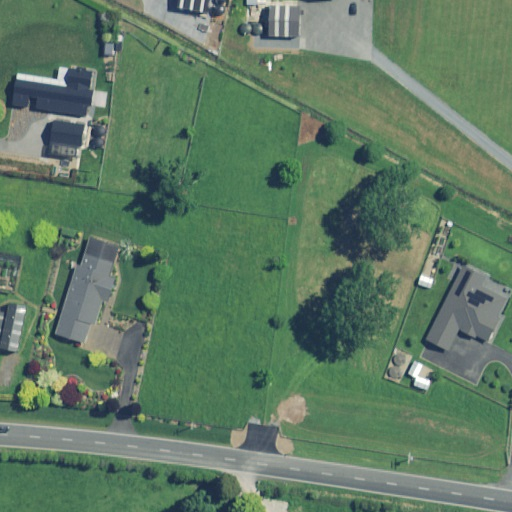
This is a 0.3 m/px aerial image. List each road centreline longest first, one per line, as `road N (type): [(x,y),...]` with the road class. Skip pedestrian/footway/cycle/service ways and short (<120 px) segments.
road 1 (unclassified): [(511,504),(120,444),(0,434)]
road 2 (unknown): [(511,117),(349,0)]
